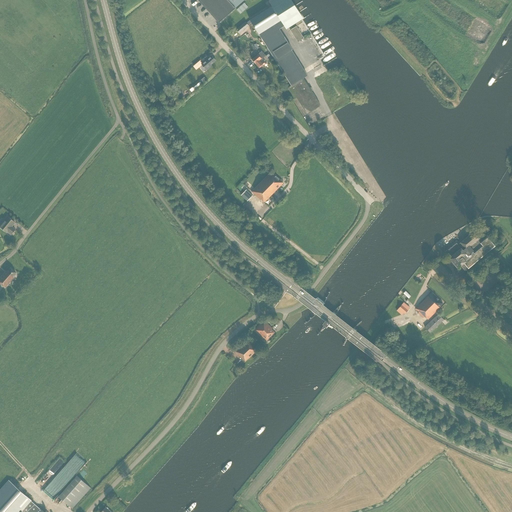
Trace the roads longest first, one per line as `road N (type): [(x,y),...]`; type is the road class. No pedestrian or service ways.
road 1 (unclassified): [(89,511),(170,430),(234,334),(260,313),(300,303),(367,209),(364,194),(181,0)]
road 2 (secondary): [(511,438),(422,387),(220,226),(140,112),(103,0)]
road 3 (unclassified): [(120,121),(84,0)]
